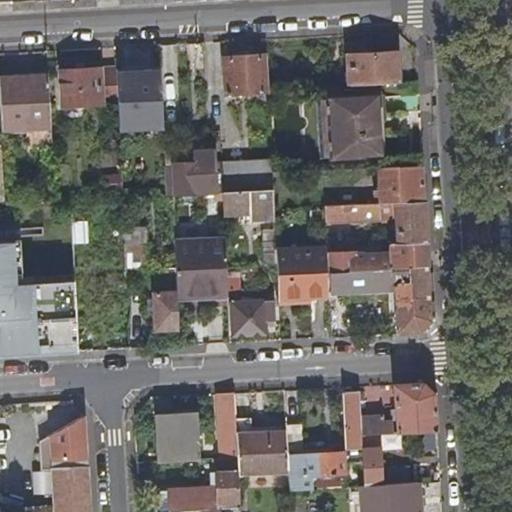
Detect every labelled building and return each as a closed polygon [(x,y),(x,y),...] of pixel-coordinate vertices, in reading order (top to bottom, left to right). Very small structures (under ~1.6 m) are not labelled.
[(350,84),(398,82),(397,52),(348,54),(350,84)] [(267,89),(266,55),(223,57),(225,96),(268,93),(267,89)] [(118,74),(117,67),(58,70),(60,105),(119,103),(118,74)] [(119,103),(120,127),(164,125),(161,72),(118,74),(119,103)] [(49,75),(0,77),(0,94),(0,102),(2,128),(33,126),(33,140),(52,139),(49,75)] [(328,97),(332,157),(383,154),(379,95),(328,97)] [(319,158),(332,157),(328,97),(316,98),(319,158)] [(174,177),(167,177),(168,195),(173,194),(223,192),(222,162),(217,162),(216,149),(194,150),(194,161),(173,161),(173,164),(174,177)] [(271,158),(222,161),(222,162),(223,192),(273,189),(272,173),(271,158)] [(424,183),(423,165),(377,168),(378,190),(373,190),(373,197),(378,197),(379,203),(425,201),(424,183)] [(273,189),(223,192),(224,216),(251,214),(251,220),(275,218),(274,209),(273,189)] [(427,234),(425,201),(379,203),(324,206),(325,223),(396,219),(397,240),(390,240),(390,244),(392,244),(392,256),(364,258),(364,254),(327,256),(328,273),(429,267),(427,234)] [(145,228),(124,229),(125,242),(126,268),(146,267),(145,228)] [(266,265),(275,264),(273,229),(264,230),(266,265)] [(203,298),(228,297),(225,238),(175,241),(176,267),(177,296),(200,295),(200,301),(203,301),(203,298)] [(0,355),(50,353),(50,347),(79,346),(76,279),(17,282),(16,240),(0,240),(0,355)] [(126,268),(125,242),(100,243),(101,272),(126,271),(126,268)] [(277,264),(279,300),(329,297),(329,290),(328,273),(327,256),(327,247),(276,250),(277,264)] [(155,330),(179,328),(177,296),(176,267),(156,268),(157,292),(154,293),(154,298),(148,298),(148,313),(155,312),(155,330)] [(430,291),(429,267),(328,273),(329,290),(398,286),(398,294),(390,295),(391,300),(395,300),(395,305),(397,333),(422,332),(431,320),(430,291)] [(275,320),(274,300),(232,303),(233,335),(260,334),(265,334),(265,321),(275,320)] [(360,391),(343,392),(346,449),(363,448),(362,435),(380,434),(438,431),(436,392),(426,382),(394,384),(397,426),(392,427),(392,421),(384,422),(383,415),(361,416),(360,391)] [(234,393),(217,394),(221,458),(238,457),(236,433),(236,421),(234,393)] [(197,415),(155,417),(158,462),(200,459),(197,415)] [(87,450),(85,416),(40,441),(42,469),(53,469),(56,506),(24,508),(24,511),(90,511),(89,485),(87,450)] [(251,420),(236,421),(236,433),(252,432),(251,420)] [(286,430),(288,471),(289,489),(313,488),(312,476),(347,474),(346,452),(302,454),(300,425),(286,425),(286,430)] [(236,433),(238,457),(238,474),(288,471),(286,430),(252,432),(236,433)] [(362,435),(363,448),(365,485),(382,484),(380,434),(362,435)] [(238,457),(221,458),(215,459),(217,486),(161,490),(162,511),(195,510),(220,509),(240,507),(238,474),(238,457)] [(382,484),(365,485),(361,485),(361,511),(421,511),(419,482),(382,484)]
